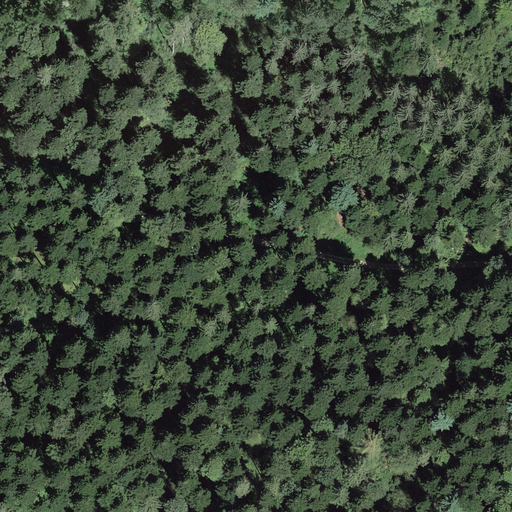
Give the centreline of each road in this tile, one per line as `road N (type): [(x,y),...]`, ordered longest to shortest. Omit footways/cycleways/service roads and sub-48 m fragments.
road 1 (track): [(511,262),(273,244),(159,218),(0,159)]
road 2 (track): [(131,511),(0,396)]
